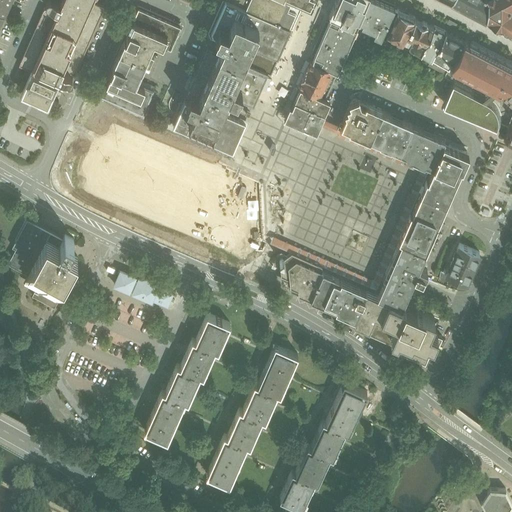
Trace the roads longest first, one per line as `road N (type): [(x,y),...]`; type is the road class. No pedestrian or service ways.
road 1 (residential): [(504,237),(462,212),(477,159),(471,130),(361,82),(345,85),(322,133)]
road 2 (tertiary): [(418,400),(335,336),(196,268)]
road 3 (residential): [(108,432),(86,418),(56,371),(116,234)]
road 4 (residential): [(196,268),(108,432)]
road 5 (residential): [(504,237),(467,322),(418,400)]
road 6 (secondary): [(0,427),(145,511)]
road 7 (residential): [(33,0),(3,94),(64,126)]
road 8 (residential): [(108,432),(154,472),(222,511)]
road 9 (residential): [(64,126),(122,0)]
